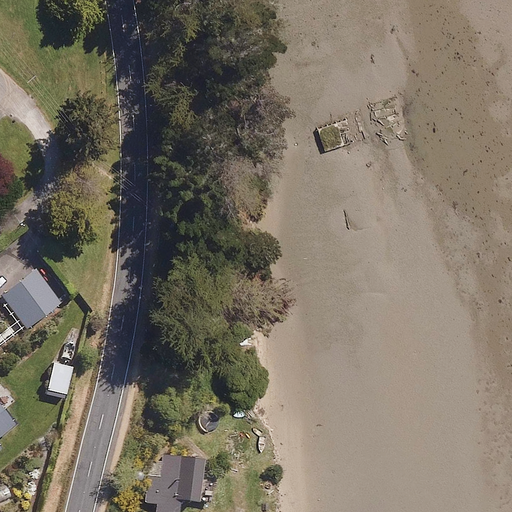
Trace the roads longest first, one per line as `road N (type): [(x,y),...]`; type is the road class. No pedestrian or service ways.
road 1 (secondary): [(134,188),(122,319),(79,511)]
road 2 (secondary): [(118,0),(134,188)]
road 3 (residential): [(134,188),(44,130),(0,87)]
